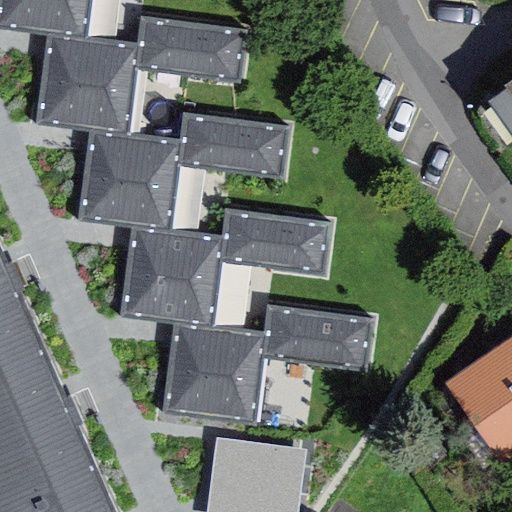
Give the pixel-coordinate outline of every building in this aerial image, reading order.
[(0,0),(0,30),(49,35),(105,40),(108,0),(0,0)] [(105,40),(49,35),(40,126),(92,131),(147,137),(153,76),(241,84),(246,32),(140,22),(138,43),(105,40)] [(147,137),(92,131),(82,222),(130,228),(183,234),(190,173),(284,183),(290,131),(184,119),(182,141),(147,137)] [(183,234),(130,228),(121,319),(172,325),(218,329),(225,271),(326,281),(332,227),(227,216),(225,238),(183,234)] [(0,511),(114,511),(0,241),(0,511)] [(218,329),(172,325),(163,418),(270,427),(275,364),(370,372),(374,324),(269,314),(268,333),(218,329)] [(507,469),(511,466),(511,342),(451,380),(507,469)] [(303,511),(310,446),(219,436),(211,511),(303,511)]
